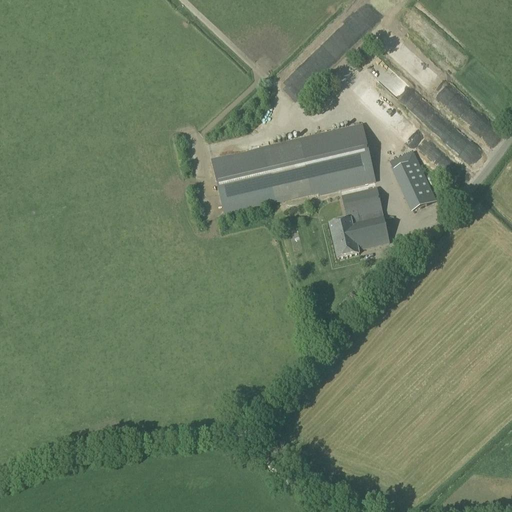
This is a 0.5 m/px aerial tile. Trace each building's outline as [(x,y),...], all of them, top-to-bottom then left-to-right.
[(365,20),(355,12),(338,35),(348,43),(365,20)] [(296,78),(288,82),(292,90),(300,86),(296,78)] [(335,87),(316,95),(319,103),(315,104),(321,119),(339,112),(337,107),(342,105),(335,87)] [(458,128),(445,117),(442,120),(426,106),(418,115),(448,140),(458,128)] [(498,133),(482,112),(470,121),(485,142),(498,133)] [(224,217),(319,195),(319,198),(376,185),(375,182),(362,126),(211,161),(224,217)] [(319,127),(309,129),(310,135),(320,132),(319,127)] [(268,137),(269,143),(278,141),(277,135),(268,137)] [(422,139),(425,148),(431,147),(428,137),(422,139)] [(217,150),(226,147),(224,140),(215,143),(217,150)] [(413,214),(436,203),(413,154),(390,165),(413,214)] [(337,261),(359,256),(358,252),(389,245),(376,190),(342,198),(348,222),(329,226),(337,261)] [(192,228),(203,225),(202,220),(191,222),(192,228)]
